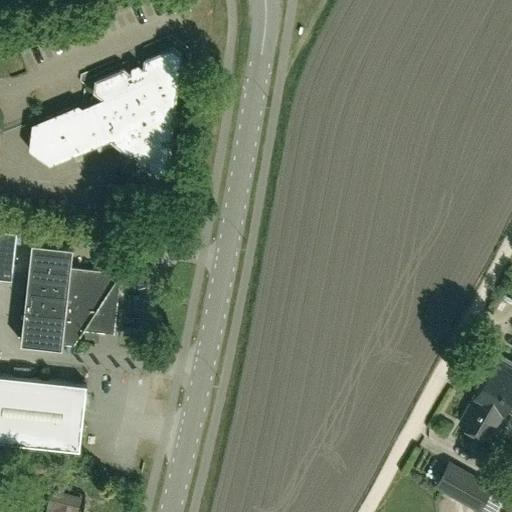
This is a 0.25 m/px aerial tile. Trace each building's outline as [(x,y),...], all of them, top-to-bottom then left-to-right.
[(48,165),(110,139),(130,153),(138,150),(137,159),(156,173),(166,169),(169,146),(160,141),(170,136),(180,55),(171,48),(95,80),(93,92),(102,98),(80,108),(75,105),(31,123),(28,149),(48,165)] [(113,185),(108,230),(123,232),(129,187),(113,185)] [(0,226),(0,274),(11,276),(16,229),(0,226)] [(73,245),(32,241),(21,342),(62,346),(63,342),(74,343),(84,328),(114,331),(120,271),(71,265),(73,245)] [(0,373),(0,439),(80,448),(87,383),(0,373)] [(489,438),(510,398),(511,399),(511,379),(510,378),(502,392),(483,381),(460,422),(489,438)] [(447,467),(435,488),(476,511),(489,490),(447,467)] [(77,511),(81,497),(51,489),(47,505),(56,507),(54,511),(77,511)]
